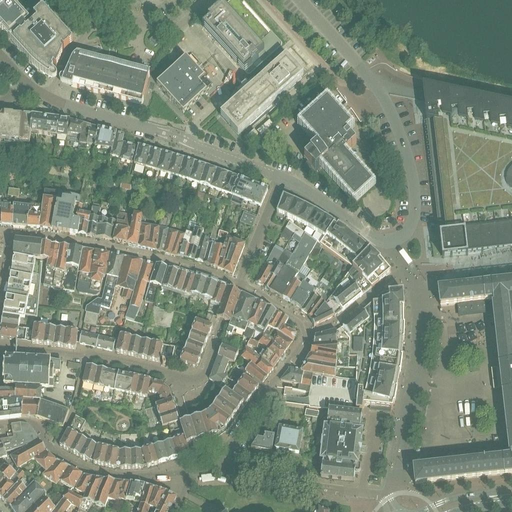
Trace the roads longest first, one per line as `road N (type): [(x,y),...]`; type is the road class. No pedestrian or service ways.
road 1 (residential): [(282,179),(202,376),(0,348)]
road 2 (unclassified): [(394,237),(410,224),(415,197),(397,128),(366,72),(299,0)]
road 3 (unclassified): [(282,179),(168,133),(49,98)]
road 4 (unclassified): [(49,98),(70,52),(101,14),(175,29),(209,0)]
road 5 (residential): [(0,423),(30,421),(52,451),(106,474),(189,473)]
road 6 (residential): [(219,468),(385,494)]
road 7 (residential): [(219,468),(300,346)]
road 8 (residential): [(394,237),(376,239),(282,179)]
